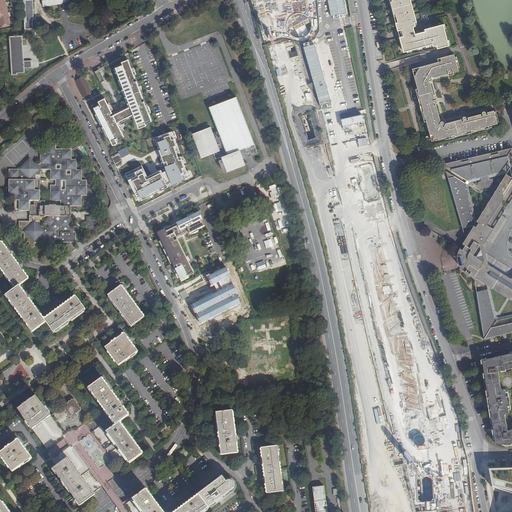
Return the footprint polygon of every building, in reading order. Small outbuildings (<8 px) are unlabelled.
[(0,0),(0,27),(11,25),(10,18),(10,16),(9,12),(8,6),(7,2),(7,0),(0,0)] [(25,0),(27,19),(25,19),(25,22),(25,29),(34,28),(33,20),(34,20),(33,0),(30,0),(25,0)] [(392,0),(405,50),(434,42),(435,44),(439,43),(440,47),(450,44),(445,24),(427,28),(428,30),(417,33),(414,26),(417,25),(416,21),(418,20),(412,0),(392,0)] [(23,35),(10,36),(13,74),(25,74),(25,68),(33,67),(32,60),(24,60),(24,45),(28,45),(28,38),(26,38),(26,35),(23,35)] [(455,58),(454,55),(438,59),(439,62),(412,69),(418,88),(416,89),(425,125),(427,124),(431,140),(444,137),(445,138),(490,126),(489,125),(497,123),(497,122),(499,121),(496,110),(493,111),(493,110),(486,112),(485,110),(482,110),(482,111),(481,111),(481,112),(482,115),(480,115),(480,113),(466,117),(467,119),(466,119),(465,117),(465,116),(464,116),(463,115),(459,116),(460,118),(445,122),(445,123),(443,123),(443,122),(443,121),(442,120),(441,120),(440,120),(440,121),(438,124),(437,123),(439,119),(436,106),(437,105),(437,104),(436,104),(436,103),(432,104),(432,103),(435,102),(430,83),(426,80),(427,79),(429,80),(431,80),(432,80),(432,79),(432,78),(432,77),(434,78),(447,74),(448,76),(454,75),(454,72),(459,71),(458,69),(460,69),(457,57),(455,58)] [(131,68),(128,60),(121,62),(122,65),(115,68),(117,72),(130,104),(131,106),(129,107),(112,115),(111,113),(112,113),(111,110),(107,104),(104,98),(98,101),(101,107),(99,107),(98,105),(94,107),(97,114),(102,124),(102,123),(103,125),(101,126),(97,128),(99,133),(103,131),(105,130),(108,137),(113,145),(117,143),(116,141),(124,137),(117,123),(133,114),(139,128),(146,125),(146,123),(152,120),(149,114),(147,107),(144,101),(143,99),(143,98),(136,81),(135,79),(135,78),(133,74),(131,68)] [(99,69),(95,71),(100,82),(104,80),(100,71),(99,69)] [(130,104),(117,72),(115,73),(128,105),(129,107),(131,106),(130,104)] [(91,93),(83,76),(75,80),(83,97),(91,93)] [(105,81),(101,83),(107,92),(110,89),(105,81)] [(202,158),(213,153),(215,159),(221,157),(222,159),(218,161),(222,170),(226,169),(227,172),(245,165),(242,159),(252,155),(257,153),(254,145),(254,144),(236,96),(209,107),(218,130),(212,133),(210,126),(192,133),(202,158)] [(102,124),(97,114),(95,114),(101,126),(103,125),(102,123),(102,124)] [(191,176),(189,170),(187,171),(182,156),(179,157),(177,153),(180,152),(172,131),(155,138),(165,166),(147,175),(142,165),(125,173),(139,201),(191,176)] [(41,154),(41,164),(36,164),(29,158),(19,169),(9,169),(9,195),(13,195),(13,201),(14,201),(14,212),(20,212),(20,211),(30,211),(30,216),(40,216),(40,226),(45,232),(40,237),(49,248),(56,242),(76,243),(76,227),(71,227),(71,206),(82,206),(82,196),(87,196),(87,180),(82,180),(82,170),(77,170),(77,160),(71,160),(71,149),(56,149),(56,144),(46,143),(45,154),(41,154)] [(118,153),(121,158),(129,154),(126,147),(118,151),(118,153)] [(511,164),(510,168),(507,157),(511,149),(511,148),(444,164),(445,165),(446,171),(462,230),(464,241),(461,246),(464,247),(462,251),(459,249),(458,251),(457,252),(457,254),(456,256),(457,257),(457,259),(457,261),(457,263),(458,265),(459,266),(460,268),(461,269),(462,270),(465,272),(466,269),(471,272),(469,275),(473,278),(475,293),(481,340),(511,333),(511,279),(509,280),(487,265),(483,246),(485,243),(491,247),(507,222),(501,218),(511,200),(511,164)] [(118,153),(111,157),(115,164),(122,160),(121,158),(118,153)] [(183,214),(179,216),(182,221),(157,233),(159,238),(153,241),(155,245),(161,241),(172,264),(166,267),(168,270),(174,267),(181,282),(189,278),(188,276),(194,273),(176,237),(188,231),(190,234),(205,226),(202,220),(199,212),(185,219),(183,214)] [(39,237),(40,237),(45,232),(40,226),(40,216),(30,216),(30,220),(19,220),(19,232),(24,232),(24,242),(29,242),(29,247),(35,247),(34,242),(39,237)] [(97,232),(97,217),(87,217),(87,232),(97,232)] [(29,279),(2,242),(0,243),(0,266),(16,288),(6,295),(34,332),(47,322),(54,332),(86,309),(76,296),(44,319),(20,285),(29,279)] [(262,246),(265,253),(271,251),(269,243),(262,246)] [(226,268),(207,277),(211,286),(214,285),(217,292),(191,306),(200,324),(241,304),(226,268)] [(145,317),(121,286),(108,295),(132,327),(145,317)] [(161,310),(166,308),(161,296),(155,299),(161,310)] [(138,351),(124,333),(105,348),(119,366),(138,351)] [(511,352),(482,360),(488,398),(490,408),(496,444),(511,443),(511,429),(507,430),(504,414),(505,414),(505,412),(508,412),(507,404),(510,404),(508,396),(506,396),(505,391),(501,391),(501,388),(500,389),(497,370),(511,367),(511,352)] [(114,467),(112,464),(124,455),(130,463),(134,461),(143,453),(119,422),(128,416),(101,380),(88,390),(115,425),(106,433),(101,426),(100,427),(90,415),(89,414),(87,415),(86,414),(84,415),(71,398),(62,405),(80,429),(85,437),(80,441),(84,446),(81,448),(79,450),(96,473),(105,485),(115,478),(109,470),(114,467)] [(32,427),(50,414),(36,395),(18,409),(32,427)] [(67,458),(93,494),(103,486),(105,485),(96,473),(79,450),(81,448),(84,446),(80,441),(85,437),(80,429),(62,405),(50,414),(32,427),(50,451),(48,453),(57,466),(67,458)] [(217,412),(222,455),(238,453),(232,410),(217,412)] [(18,439),(0,452),(0,453),(13,471),(32,457),(18,439)] [(173,459),(176,463),(186,456),(194,448),(191,445),(188,445),(182,451),(177,455),(173,459)] [(283,491),(277,446),(261,448),(266,493),(283,491)] [(67,458),(57,466),(53,468),(80,505),(93,495),(93,494),(67,458)] [(511,511),(511,468),(495,469),(488,470),(491,484),(492,487),(511,491),(511,511)] [(175,511),(203,511),(233,489),(234,488),(235,486),(235,485),(234,483),(233,482),(232,481),(231,480),(229,480),(228,480),(226,481),(223,476),(175,511)] [(327,511),(324,486),(312,487),(314,511),(327,511)] [(145,511),(163,511),(146,489),(135,498),(145,511)] [(9,511),(0,498),(0,511),(9,511)]
